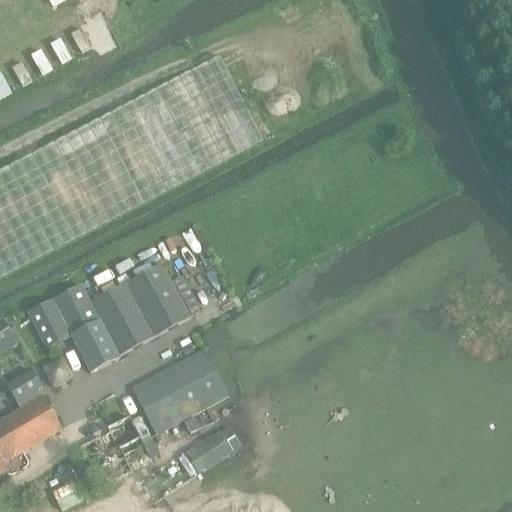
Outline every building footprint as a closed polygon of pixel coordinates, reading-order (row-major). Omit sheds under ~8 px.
[(222,59),(0,174),(0,283),(267,145),(222,59)] [(5,75),(0,77),(0,101),(14,95),(5,75)] [(72,340),(91,377),(120,362),(119,360),(191,321),(189,318),(201,312),(184,280),(172,286),(162,268),(91,307),(82,290),(28,318),(47,353),(72,340)] [(3,324),(0,326),(0,359),(18,349),(3,324)] [(132,391),(158,438),(230,399),(204,352),(132,391)] [(45,372),(45,373),(54,390),(56,390),(72,381),(72,379),(63,363),(61,363),(45,372)] [(0,481),(8,477),(3,468),(62,433),(43,401),(39,395),(42,393),(34,377),(7,390),(20,412),(0,424),(0,481)] [(80,451),(102,491),(131,477),(153,465),(130,421),(108,432),(110,436),(80,451)] [(139,484),(153,508),(235,457),(221,436),(183,459),(182,458),(139,484)] [(147,444),(155,460),(171,452),(163,436),(147,444)]
